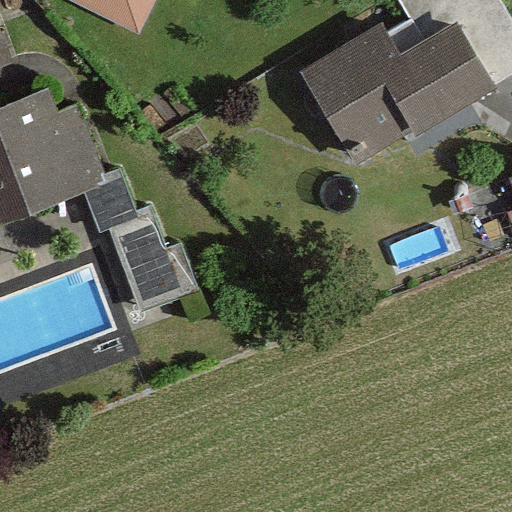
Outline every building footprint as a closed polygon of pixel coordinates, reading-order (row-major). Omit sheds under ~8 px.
[(0,0),(0,64),(22,57),(1,0),(0,0)] [(65,0),(140,36),(157,0),(65,0)] [(379,19),(297,65),(355,167),(511,79),(511,21),(500,0),(408,0),(422,23),(391,40),(379,19)] [(60,81),(0,102),(0,202),(8,224),(101,189),(60,81)] [(116,218),(141,298),(185,284),(161,204),(116,218)]
